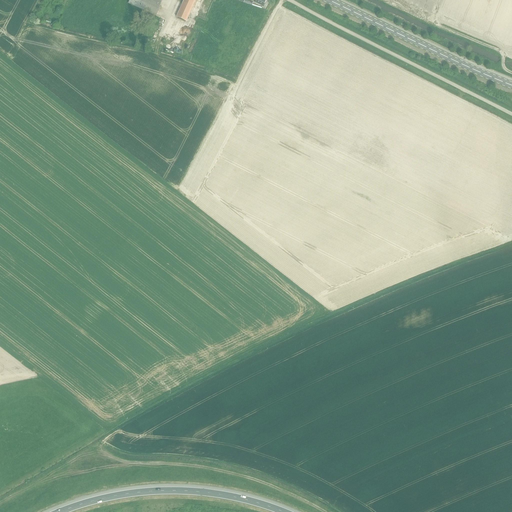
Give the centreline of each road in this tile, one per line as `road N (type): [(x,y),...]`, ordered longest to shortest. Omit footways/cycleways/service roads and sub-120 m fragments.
road 1 (unclassified): [(511,114),(289,0)]
road 2 (motorway): [(286,511),(185,491),(112,496),(60,511)]
road 3 (secondary): [(511,84),(326,0)]
